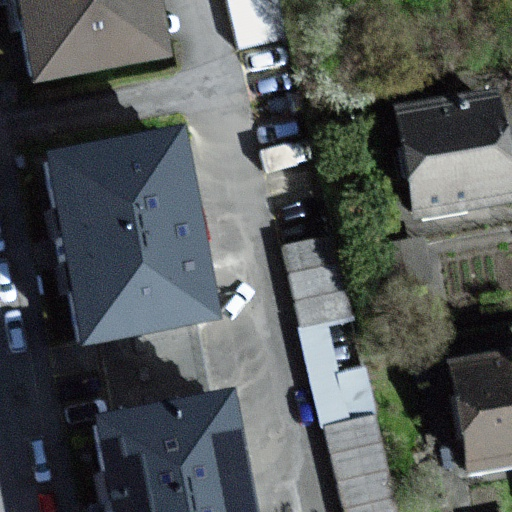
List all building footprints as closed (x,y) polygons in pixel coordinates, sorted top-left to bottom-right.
[(144,0),(30,0),(47,86),(157,65),(144,0)] [(226,0),(234,37),(272,29),(265,0),(226,0)] [(511,174),(497,93),(392,112),(413,223),(511,204),(511,174)] [(173,142),(65,160),(97,346),(204,328),(173,142)] [(293,281),(299,318),(338,312),(332,275),(293,281)] [(511,348),(444,361),(464,475),(511,466),(511,348)] [(388,511),(373,349),(318,354),(333,511),(388,511)] [(242,511),(221,400),(109,421),(126,511),(242,511)]
